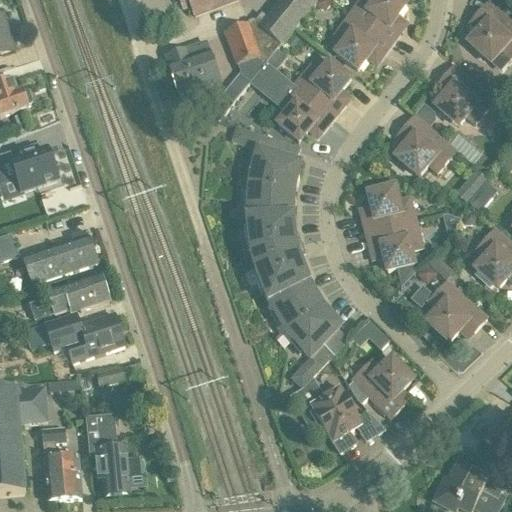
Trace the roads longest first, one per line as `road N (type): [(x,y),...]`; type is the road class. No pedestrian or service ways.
road 1 (residential): [(298,511),(115,0)]
road 2 (residential): [(34,0),(195,511)]
road 3 (residential): [(462,394),(372,307),(338,260),(338,176),(348,145),(428,55),(445,0)]
road 4 (unclassified): [(360,486),(462,394)]
